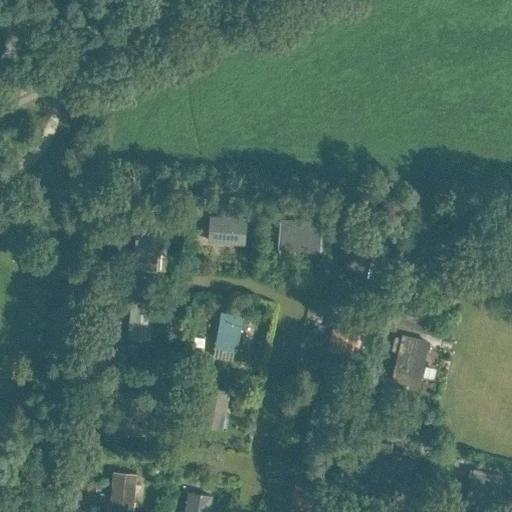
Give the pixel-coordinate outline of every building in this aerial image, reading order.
[(211,214),(209,241),(245,244),(247,221),(255,222),(257,200),(230,198),(228,216),(211,214)] [(448,261),(453,242),(456,231),(431,224),(423,255),(448,261)] [(161,227),(138,225),(135,266),(157,269),(161,227)] [(318,249),(320,229),(282,225),(280,250),(290,251),(290,246),(318,249)] [(355,236),(347,270),(368,275),(376,241),(355,236)] [(131,299),(128,337),(151,338),(154,301),(131,299)] [(222,311),(215,346),(235,350),(241,314),(222,311)] [(366,322),(356,320),(336,316),(329,347),(358,354),(366,322)] [(427,340),(408,336),(400,334),(390,377),(417,383),(427,340)] [(198,423),(222,428),(230,391),(206,386),(198,423)] [(142,413),(143,391),(117,389),(115,433),(146,435),(148,413),(142,413)] [(326,443),(335,407),(316,402),(307,438),(326,443)] [(395,482),(402,453),(391,450),(392,443),(374,439),(365,475),(395,482)] [(452,493),(447,511),(492,511),(494,506),(500,482),(502,473),(474,467),(472,476),(467,497),(452,493)] [(115,472),(110,511),(117,511),(133,511),(137,474),(115,472)] [(308,511),(320,511),(327,488),(296,480),(290,507),(308,511)] [(185,511),(208,511),(212,495),(190,491),(185,511)] [(71,501),(69,511),(88,511),(89,503),(71,501)]
